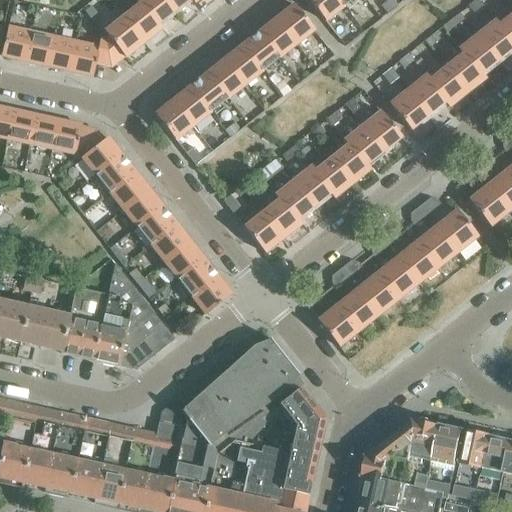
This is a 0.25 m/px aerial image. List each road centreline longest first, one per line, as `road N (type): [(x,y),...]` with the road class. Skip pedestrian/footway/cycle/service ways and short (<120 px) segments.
road 1 (residential): [(262,293),(511,94)]
road 2 (residential): [(0,380),(98,401),(128,398),(262,293)]
road 3 (residential): [(262,293),(116,107)]
road 4 (residential): [(245,0),(116,107)]
road 5 (residential): [(352,406),(262,293)]
